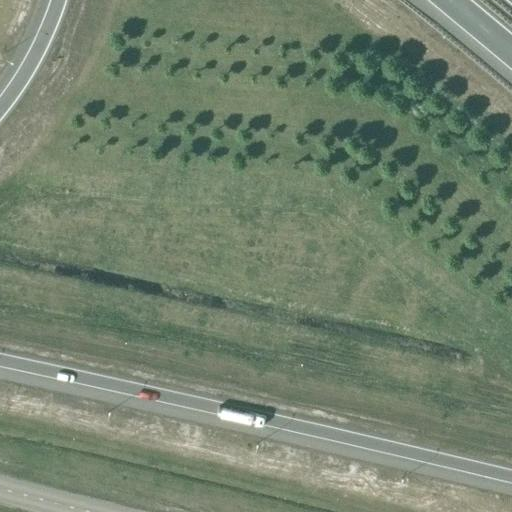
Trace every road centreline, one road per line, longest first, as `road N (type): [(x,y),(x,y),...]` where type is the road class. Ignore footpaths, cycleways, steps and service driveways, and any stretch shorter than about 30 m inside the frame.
road 1 (motorway): [(0,362),(511,477)]
road 2 (motorway): [(58,0),(0,108)]
